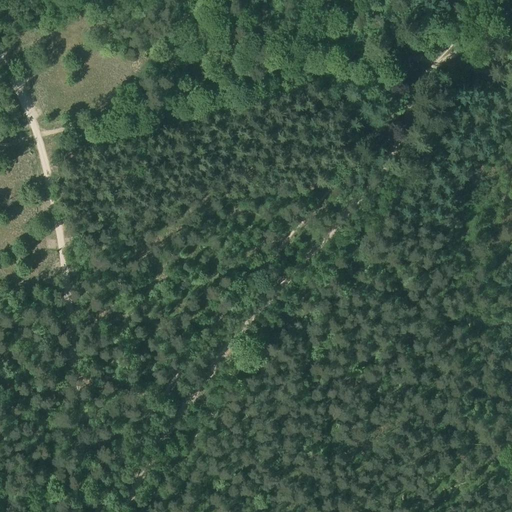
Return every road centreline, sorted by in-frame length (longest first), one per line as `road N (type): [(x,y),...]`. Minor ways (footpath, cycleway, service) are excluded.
road 1 (track): [(126,511),(175,416),(358,189),(441,60),(503,0)]
road 2 (track): [(434,59),(279,74),(36,134)]
road 3 (track): [(36,134),(69,294),(80,511)]
